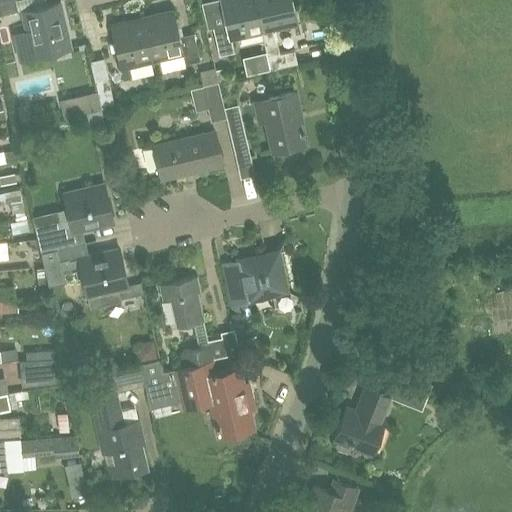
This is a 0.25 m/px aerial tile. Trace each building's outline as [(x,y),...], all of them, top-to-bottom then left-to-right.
[(14,0),(10,0),(0,2),(0,16),(17,12),(14,0)] [(221,0),(227,25),(213,28),(219,56),(234,52),(231,39),(261,32),(253,0),(221,0)] [(290,0),(253,0),(261,32),(264,45),(269,70),(298,63),(295,50),(280,53),(277,41),(275,42),(272,30),(297,24),(290,0)] [(22,13),(25,30),(12,33),(18,60),(70,48),(60,4),(22,13)] [(194,33),(177,37),(172,12),(141,19),(151,61),(182,53),(185,64),(200,61),(194,33)] [(151,61),(141,19),(110,26),(119,68),(151,61)] [(95,82),(100,109),(101,110),(114,106),(108,79),(95,82)] [(202,86),(211,122),(226,118),(218,82),(202,86)] [(300,113),(304,112),(299,91),(260,100),(272,151),(307,143),(300,113)] [(17,106),(20,119),(18,119),(20,127),(30,125),(28,117),(29,117),(26,104),(17,106)] [(101,110),(78,116),(82,129),(104,123),(101,110)] [(243,124),(228,127),(234,152),(249,149),(243,124)] [(180,142),(180,140),(152,146),(160,177),(187,171),(186,169),(196,166),(197,169),(222,163),(215,132),(189,138),(190,140),(180,142)] [(63,194),(70,225),(36,232),(40,253),(55,249),(85,242),(82,229),(113,223),(105,185),(63,194)] [(0,202),(21,198),(18,188),(0,191),(0,202)] [(86,296),(87,296),(88,301),(94,305),(143,294),(141,284),(127,287),(119,251),(88,257),(85,242),(55,249),(40,253),(48,286),(66,282),(61,264),(78,260),(86,296)] [(239,261),(238,259),(221,263),(231,308),(251,303),(250,298),(285,291),(277,253),(239,261)] [(208,340),(203,321),(197,293),(200,292),(196,276),(158,285),(161,301),(169,299),(176,327),(193,323),(198,347),(179,351),(183,366),(212,359),(239,352),(234,329),(220,332),(221,337),(208,340)] [(0,299),(14,299),(13,286),(0,286),(0,299)] [(14,299),(0,299),(0,313),(18,312),(17,298),(14,299)] [(231,314),(234,329),(235,333),(242,331),(247,323),(245,311),(231,314)] [(425,331),(413,333),(414,345),(427,343),(425,331)] [(155,347),(136,352),(138,362),(157,358),(155,347)] [(36,351),(37,360),(55,359),(54,350),(36,351)] [(176,368),(162,371),(159,358),(140,364),(145,384),(150,408),(183,400),(185,406),(212,400),(220,435),(251,428),(244,399),(250,398),(246,383),(240,384),(236,367),(215,372),(212,359),(183,366),(175,368),(176,368)] [(22,387),(61,383),(59,359),(20,361),(22,387)] [(145,384),(140,364),(107,371),(112,392),(145,384)] [(432,383),(401,373),(395,390),(425,402),(432,383)] [(390,392),(374,386),(368,384),(357,412),(347,408),(335,438),(371,452),(383,422),(379,421),(390,392)] [(0,394),(0,411),(9,409),(6,394),(0,394)] [(129,410),(120,412),(116,396),(90,402),(103,453),(112,450),(116,464),(106,467),(109,477),(147,469),(141,444),(144,443),(139,421),(135,421),(133,413),(129,410)] [(20,417),(0,418),(0,438),(5,438),(21,437),(20,417)] [(75,435),(21,440),(22,457),(55,454),(55,458),(79,456),(75,435)] [(5,438),(0,438),(0,472),(8,471),(5,438)] [(83,461),(68,463),(72,494),(87,492),(83,461)] [(348,510),(357,488),(334,479),(330,490),(315,484),(305,510),(308,511),(340,511),(342,508),(348,510)]
